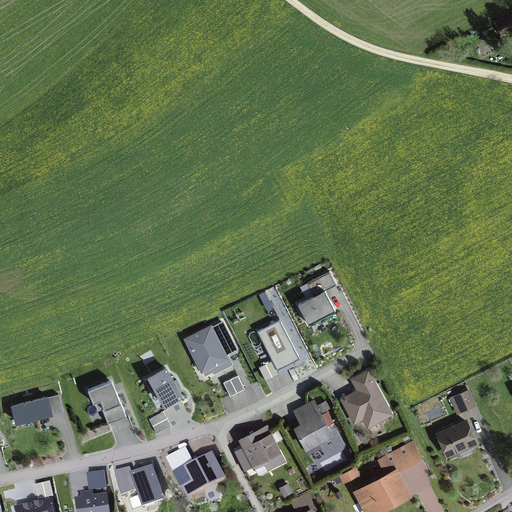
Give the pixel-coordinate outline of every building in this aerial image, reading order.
[(511,13),(496,21),(500,30),(511,24),(511,13)] [(330,271),(307,282),(314,295),(298,303),(308,324),(335,310),(325,290),(336,284),(330,271)] [(300,358),(279,319),(258,330),(273,359),(259,366),(266,380),(294,365),(292,361),(300,358)] [(186,339),(202,370),(210,366),(214,372),(232,363),(228,355),(225,356),(210,326),(186,339)] [(166,368),(145,379),(152,391),(156,389),(165,404),(181,395),(176,386),(179,384),(176,379),(173,381),(166,368)] [(390,413),(367,371),(353,379),(359,390),(343,399),(355,421),(363,416),(368,425),(390,413)] [(238,375),(223,382),(230,395),(244,388),(238,375)] [(126,415),(111,379),(88,389),(93,403),(100,400),(104,408),(102,409),(108,422),(126,415)] [(455,396),(461,410),(475,404),(469,390),(455,396)] [(62,409),(58,394),(12,405),(16,421),(62,409)] [(302,423),(295,427),(309,453),(309,452),(320,447),(316,439),(330,431),(327,426),(333,422),(327,411),(321,414),(313,400),(295,410),(302,423)] [(163,411),(149,419),(156,432),(170,424),(163,411)] [(438,433),(447,454),(475,442),(466,421),(438,433)] [(280,451),(270,433),(252,443),(248,435),(240,439),(253,464),(280,451)] [(366,509),(379,502),(382,508),(404,496),(397,482),(401,480),(396,470),(421,458),(412,442),(379,459),(387,475),(379,479),(376,477),(374,478),(372,480),(372,483),(356,491),(366,509)] [(185,449),(166,458),(180,486),(182,485),(187,495),(222,477),(211,456),(193,465),(185,449)] [(129,466),(113,471),(121,494),(135,489),(141,508),(164,500),(152,466),(131,473),(129,466)] [(340,475),(344,481),(358,474),(355,467),(340,475)] [(87,474),(89,490),(106,488),(104,471),(87,474)] [(38,500),(13,507),(14,511),(53,511),(49,497),(53,496),(49,481),(35,485),(38,500)] [(293,499),(299,511),(306,511),(311,510),(317,507),(309,491),(293,499)] [(83,499),(76,500),(77,511),(107,511),(107,505),(105,506),(104,496),(92,497),(92,493),(82,495),(83,499)]
